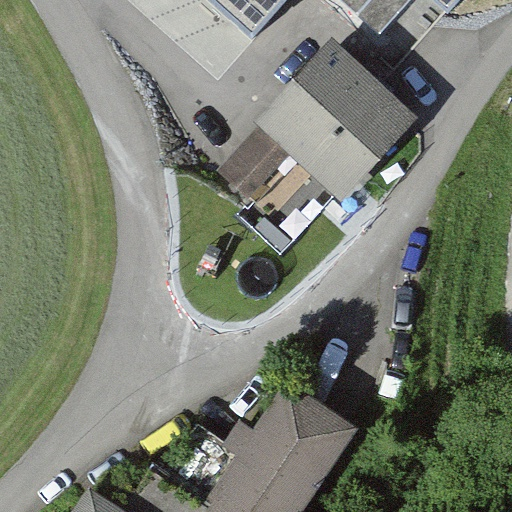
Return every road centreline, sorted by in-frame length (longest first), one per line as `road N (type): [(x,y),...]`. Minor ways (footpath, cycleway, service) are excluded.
road 1 (residential): [(511,74),(380,266),(307,326),(232,360),(158,357)]
road 2 (residential): [(58,0),(107,75),(142,190),(158,357)]
road 3 (residential): [(158,357),(4,511)]
